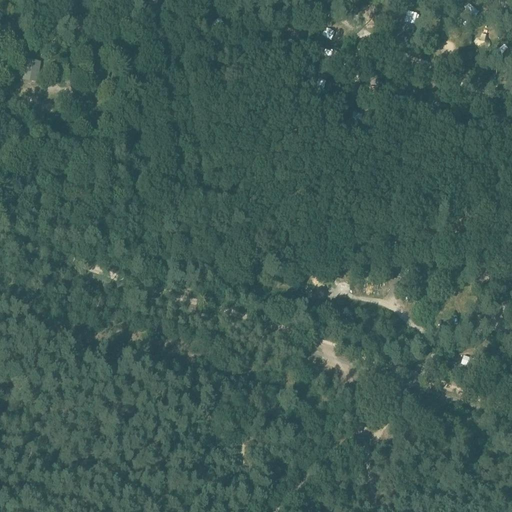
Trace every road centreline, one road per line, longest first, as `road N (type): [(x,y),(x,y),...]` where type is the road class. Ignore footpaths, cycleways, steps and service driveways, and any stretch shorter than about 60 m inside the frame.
road 1 (track): [(0,237),(511,407)]
road 2 (track): [(373,511),(352,386),(316,340)]
road 3 (track): [(274,511),(362,430)]
